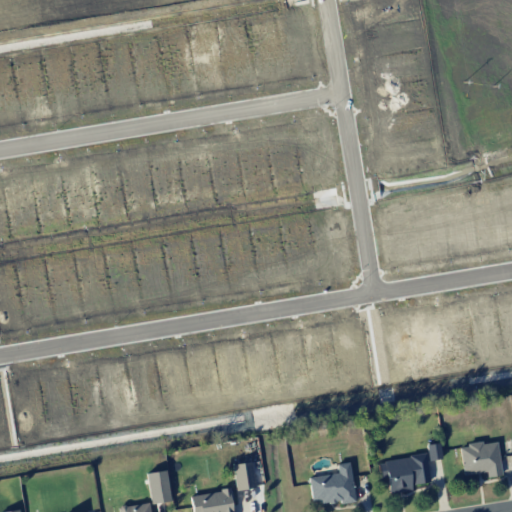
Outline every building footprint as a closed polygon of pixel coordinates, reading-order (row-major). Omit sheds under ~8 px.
[(462,475),(486,472),(486,477),(500,475),(496,441),(458,446),(462,475)] [(427,458),(439,458),(439,444),(427,444),(427,458)] [(428,482),(425,455),(377,460),(379,478),(386,477),(388,493),(410,490),(410,484),(428,482)] [(234,489),(254,487),(251,462),(232,464),(234,489)] [(353,501),(349,462),(336,464),(337,473),(308,476),(311,501),(320,500),(321,504),(353,501)] [(232,511),(229,489),(190,495),(192,511),(232,511)] [(148,511),(147,502),(117,508),(117,511),(148,511)]
